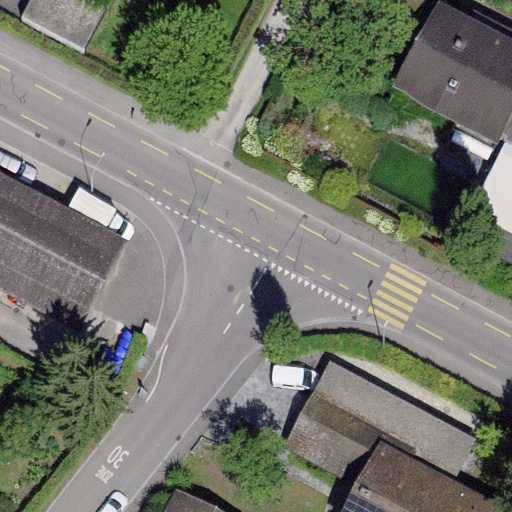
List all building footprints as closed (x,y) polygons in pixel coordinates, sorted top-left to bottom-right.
[(95,0),(44,0),(33,24),(90,53),(112,8),(95,0)] [(437,0),(384,0),(373,23),(416,44),(437,0)] [(511,59),(438,22),(390,115),(493,167),(501,152),(511,130),(511,59)] [(511,130),(501,152),(511,158),(511,130)] [(0,193),(0,297),(83,341),(126,259),(0,193)] [(317,398),(287,461),(366,500),(359,511),(489,511),(414,476),(426,451),(317,398)]
